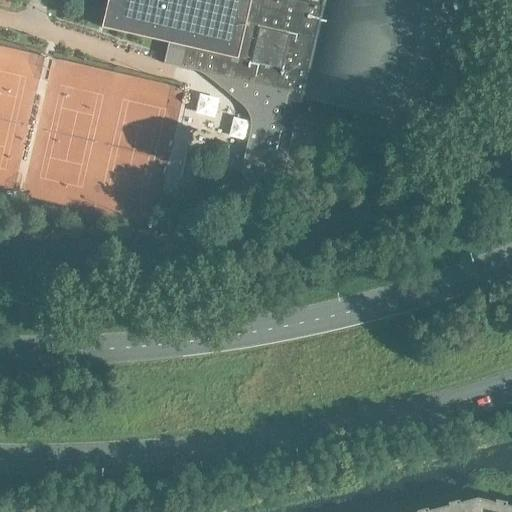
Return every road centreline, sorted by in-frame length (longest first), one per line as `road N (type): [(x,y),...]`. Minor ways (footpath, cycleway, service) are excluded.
road 1 (primary): [(511,259),(238,342),(0,353)]
road 2 (primary): [(0,462),(207,453),(511,385)]
